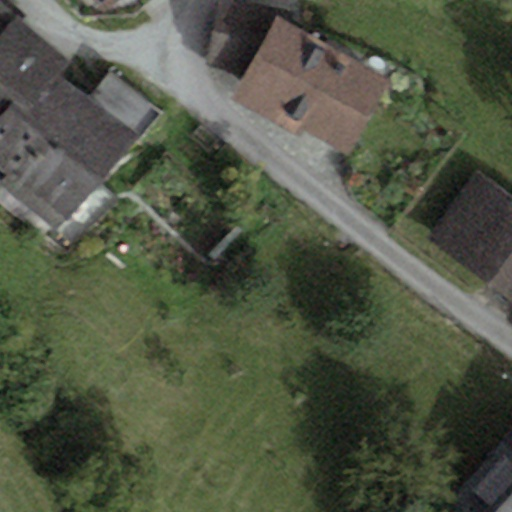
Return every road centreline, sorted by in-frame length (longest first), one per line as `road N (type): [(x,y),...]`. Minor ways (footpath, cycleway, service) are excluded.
road 1 (track): [(356,229),(198,99),(188,64),(206,0)]
road 2 (track): [(356,229),(511,344)]
